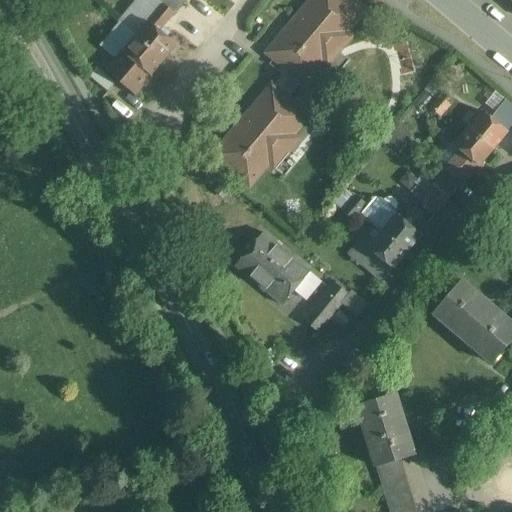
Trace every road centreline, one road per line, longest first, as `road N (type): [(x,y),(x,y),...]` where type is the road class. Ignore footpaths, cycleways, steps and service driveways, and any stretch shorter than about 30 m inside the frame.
road 1 (secondary): [(271,511),(218,376),(128,202),(7,0)]
road 2 (residential): [(511,164),(312,375)]
road 3 (residential): [(254,0),(164,109)]
